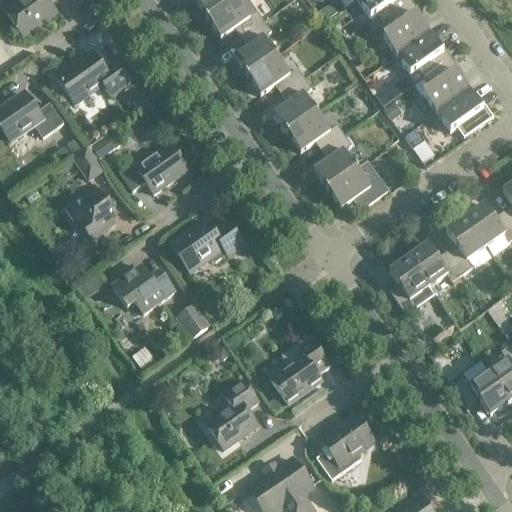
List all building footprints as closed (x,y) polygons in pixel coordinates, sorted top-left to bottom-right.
[(25,0),(5,15),(22,39),(55,16),(43,0),(25,0)] [(197,0),(193,4),(206,23),(236,2),(234,0),(197,0)] [(360,0),(356,3),(370,22),(376,18),(383,27),(412,6),(408,0),(360,0)] [(249,20),(236,2),(206,23),(220,42),(238,30),(244,39),(264,25),(256,15),(249,20)] [(420,17),(412,6),(383,27),(389,36),(383,41),(396,60),(429,37),(417,19),(420,17)] [(318,14),(317,15),(323,23),(334,15),(329,7),(318,14)] [(271,35),(264,25),(244,39),(251,48),(233,60),(246,80),(276,59),(263,41),(271,35)] [(442,54),(429,37),(396,60),(410,79),(417,74),(423,84),(452,63),(445,52),(442,54)] [(344,54),(349,61),(358,54),(353,47),(344,54)] [(52,77),(74,108),(75,108),(75,107),(102,88),(110,100),(131,85),(116,64),(104,73),(92,55),(91,56),(92,58),(73,71),(69,65),(52,77)] [(289,77),(276,59),(246,80),(260,99),(278,86),(284,96),(304,82),(296,72),(289,77)] [(460,74),(452,63),(423,84),(429,93),(423,98),(436,117),(469,93),(457,76),(460,74)] [(311,92),(304,82),(284,96),(291,105),(273,117),(287,137),(316,116),(303,98),(311,92)] [(142,83),(125,96),(137,113),(155,101),(142,83)] [(482,111),(469,93),(436,117),(450,136),(457,131),(464,141),(493,120),(485,109),(482,111)] [(0,113),(0,131),(9,144),(32,128),(42,142),(63,127),(49,107),(37,115),(24,97),(0,113)] [(394,106),(385,112),(392,121),(401,115),(394,106)] [(329,134),(316,116),(287,137),(300,156),(318,143),(324,153),(344,139),(336,129),(329,134)] [(417,132),(406,139),(413,150),(424,142),(417,132)] [(114,137),(95,150),(95,151),(101,160),(120,146),(114,137)] [(351,149),(344,139),(324,153),(331,162),(313,174),(327,193),(356,173),(343,155),(351,149)] [(69,146),(68,147),(75,157),(84,151),(77,140),(69,146)] [(118,176),(132,195),(145,186),(153,198),(188,173),(177,158),(178,158),(172,149),(171,150),(169,147),(135,170),(132,166),(118,176)] [(56,155),(54,157),(61,167),(71,160),(64,149),(56,155)] [(86,154),(74,162),(88,182),(100,174),(86,154)] [(369,191),(356,173),(327,193),(340,213),(358,200),(364,210),(384,196),(377,185),(369,191)] [(511,187),(502,195),(511,208),(511,214),(505,219),(511,228),(511,187)] [(79,203),(65,212),(75,226),(77,225),(90,242),(110,228),(103,219),(110,213),(93,188),(84,194),(88,199),(81,205),(79,203)] [(484,208),(464,221),(485,251),(503,238),(509,246),(511,243),(511,228),(505,219),(496,225),(484,208)] [(485,251),(464,221),(445,235),(458,252),(448,259),(462,278),(472,271),(467,263),(485,251)] [(170,249),(189,276),(209,262),(211,265),(215,266),(226,258),(227,259),(243,248),(227,226),(213,236),(205,224),(170,249)] [(427,248),(407,261),(428,291),(446,278),(452,286),(462,278),(448,259),(439,265),(427,248)] [(428,291),(407,261),(388,275),(401,293),(391,299),(405,319),(415,311),(410,303),(428,291)] [(112,290),(127,311),(135,306),(143,317),(174,296),(160,276),(150,283),(141,270),(112,290)] [(98,278),(82,289),(90,299),(105,289),(98,278)] [(196,310),(180,322),(195,343),(211,331),(196,310)] [(295,349),(295,350),(282,359),(290,371),(271,385),(287,408),(321,384),(317,378),(328,370),(307,340),(295,349)] [(511,349),(511,348),(501,355),(506,363),(488,376),(509,405),(511,402),(511,349)] [(509,405),(488,376),(470,389),(464,381),(454,388),(468,408),(477,401),(490,419),(509,405)] [(202,422),(201,423),(223,454),(257,429),(246,413),(258,405),(243,384),(223,399),(231,410),(206,428),(202,422)] [(270,406),(269,407),(275,415),(281,410),(276,402),(270,406)] [(315,462),(331,484),(360,463),(361,459),(359,456),(374,446),(364,433),(365,428),(360,421),(355,420),(354,419),(320,444),(327,454),(315,462)] [(292,463),(250,491),(264,511),(280,511),(283,510),(283,511),(310,511),(301,498),(311,491),(292,463)] [(428,511),(421,501),(404,511),(428,511)]
